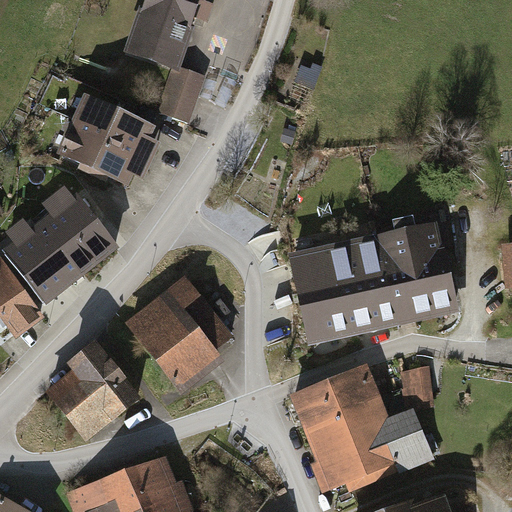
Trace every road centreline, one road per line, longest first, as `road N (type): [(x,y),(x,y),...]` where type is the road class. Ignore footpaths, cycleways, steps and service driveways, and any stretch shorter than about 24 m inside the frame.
road 1 (residential): [(0,414),(183,213)]
road 2 (residential): [(0,461),(44,461),(259,403)]
road 3 (track): [(511,344),(489,353),(400,344),(259,403)]
road 4 (residential): [(183,213),(256,85),(289,0)]
road 5 (unclassified): [(259,403),(253,278),(243,258),(183,213)]
road 6 (residential): [(259,403),(309,511)]
